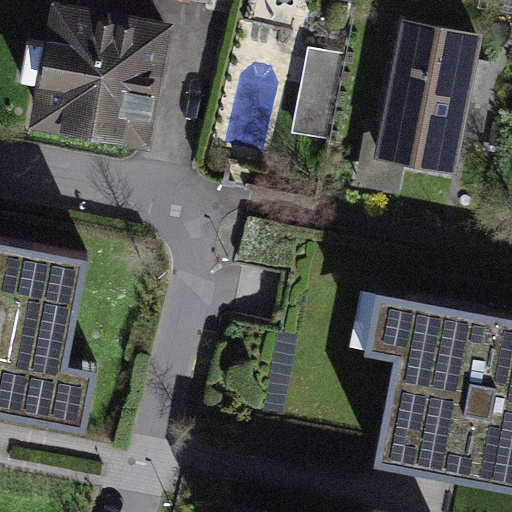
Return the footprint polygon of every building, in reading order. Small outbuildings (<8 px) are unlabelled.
[(193,0),(140,0),(190,12),(193,0)] [(173,37),(56,17),(37,127),(154,148),(173,37)] [(481,31),(405,18),(381,153),(457,167),(481,31)] [(339,83),(306,76),(293,138),(371,154),(397,31),(379,27),(375,48),(347,43),(339,83)] [(89,252),(0,235),(0,409),(58,420),(89,252)] [(511,311),(406,293),(376,460),(511,484),(511,311)]
